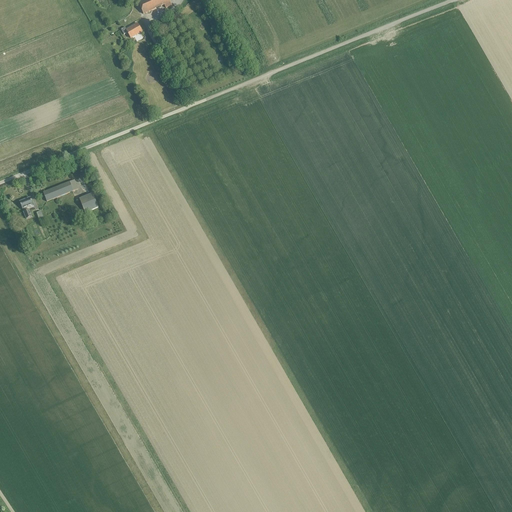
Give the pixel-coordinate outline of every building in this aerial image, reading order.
[(166,8),(171,6),(168,0),(144,0),(138,3),(143,14),(164,5),(166,8)] [(131,38),(142,32),(137,24),(126,31),(125,28),(121,30),(124,35),(127,33),(131,38)] [(74,180),(44,192),(43,193),(47,202),(78,190),(74,180)] [(85,213),(99,208),(93,194),(80,199),(85,213)] [(33,205),(30,198),(20,202),(23,210),(23,209),(24,212),(26,219),(32,217),(29,210),(27,211),(26,208),(33,205)]
